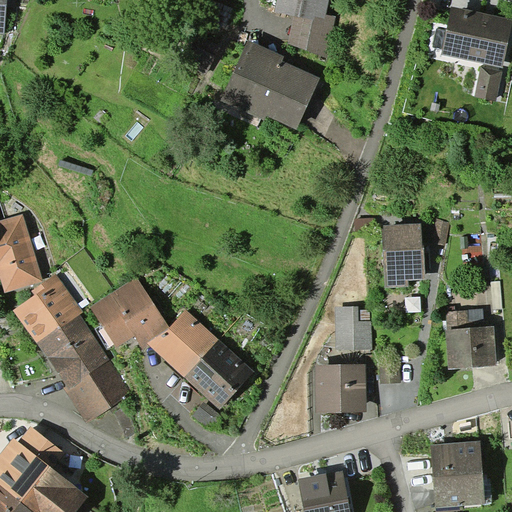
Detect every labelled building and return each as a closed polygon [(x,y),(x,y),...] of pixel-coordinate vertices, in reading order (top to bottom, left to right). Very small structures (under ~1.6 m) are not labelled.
[(277,0),(275,11),(294,15),(315,19),(316,16),(325,18),(326,14),(329,0),(277,0)] [(503,67),(511,26),(511,18),(452,6),(446,30),(437,28),(433,47),(443,48),(441,54),(503,67)] [(315,19),(294,15),(288,42),(326,57),(336,16),(326,14),(325,18),(316,16),(315,19)] [(266,116),(296,130),(319,78),(282,61),(284,56),(248,40),(220,101),(264,120),(266,116)] [(481,66),(475,97),(497,101),(503,70),(481,66)] [(0,276),(5,293),(43,281),(23,214),(0,220),(0,276)] [(436,218),(430,243),(445,246),(451,222),(436,218)] [(382,224),(386,287),(408,286),(408,279),(425,279),(422,223),(382,224)] [(13,310),(36,342),(80,314),(83,312),(56,274),(32,290),(35,294),(13,310)] [(148,343),(170,328),(138,278),(90,307),(117,347),(135,336),(144,350),(151,346),(148,343)] [(501,281),(491,281),(493,309),(503,308),(501,281)] [(335,307),(336,350),(372,349),(371,320),(359,320),(358,306),(335,307)] [(151,346),(185,377),(220,339),(187,309),(170,328),(148,343),(151,346)] [(448,329),(484,327),(483,309),(446,311),(448,329)] [(132,393),(80,314),(36,342),(66,386),(63,388),(87,423),(132,393)] [(484,327),(448,329),(446,330),(449,369),(497,365),(495,326),(484,327)] [(255,372),(220,339),(185,377),(220,409),(255,372)] [(380,356),(381,384),(401,383),(399,355),(380,356)] [(315,364),(316,412),(367,411),(366,363),(315,364)] [(219,413),(203,402),(193,415),(210,427),(219,413)] [(0,511),(74,511),(89,495),(54,466),(66,452),(31,424),(19,440),(14,437),(0,453),(0,511)] [(431,445),(435,508),(485,505),(481,440),(431,445)] [(298,479),(304,511),(351,511),(343,470),(298,479)]
